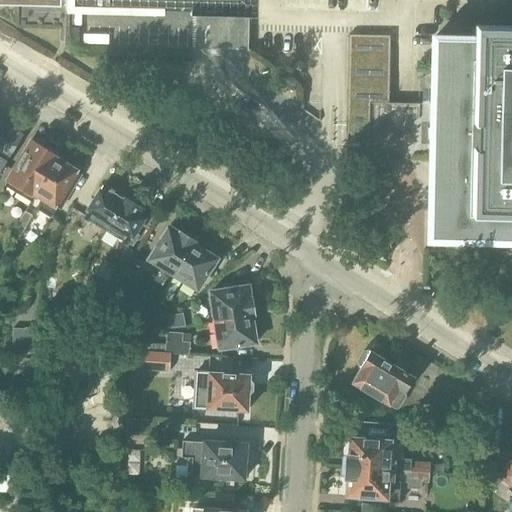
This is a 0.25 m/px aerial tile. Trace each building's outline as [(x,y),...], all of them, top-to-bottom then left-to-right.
[(0,0),(59,2),(59,0),(64,0),(65,2),(65,7),(161,9),(161,6),(188,6),(188,9),(197,9),(249,11),(254,11),(253,0),(0,0)] [(78,47),(79,29),(69,29),(68,47),(78,47)] [(432,145),(432,150),(430,240),(511,241),(511,30),(477,30),(477,38),(434,37),(433,105),(432,122),(434,122),(434,127),(427,127),(427,139),(434,140),(434,145),(432,145)] [(347,102),(347,134),(369,135),(370,104),(389,104),(389,89),(390,36),(349,35),(348,86),(347,102)] [(286,72),(291,64),(279,55),(273,63),(285,72),(286,72)] [(369,135),(369,149),(379,149),(403,150),(431,150),(432,150),(432,145),(434,145),(434,140),(427,139),(427,127),(434,127),(434,122),(432,122),(433,105),(432,105),(420,105),(410,105),(393,104),(389,104),(370,104),(369,135)] [(0,122),(0,169),(21,136),(0,122)] [(55,159),(56,160),(58,156),(32,140),(5,186),(31,202),(36,195),(34,194),(55,159)] [(34,194),(36,195),(43,199),(37,209),(51,218),(78,174),(56,160),(55,159),(34,194)] [(106,231),(127,199),(103,184),(82,217),(106,231)] [(148,211),(127,199),(106,231),(128,244),(148,211)] [(25,211),(17,223),(24,228),(32,216),(25,211)] [(172,275),(191,243),(194,245),(196,241),(180,231),(179,233),(169,227),(148,260),(172,275)] [(217,259),(194,245),(191,243),(172,275),(198,291),(217,259)] [(128,249),(121,260),(128,264),(135,254),(128,249)] [(169,283),(162,297),(169,300),(176,287),(169,283)] [(117,284),(105,304),(115,310),(127,290),(117,284)] [(214,321),(252,314),(253,316),(256,316),(253,298),(250,298),(248,286),(210,292),(214,321)] [(106,301),(88,291),(80,304),(82,305),(80,309),(89,314),(91,311),(98,315),(106,301)] [(55,295),(54,310),(76,311),(77,300),(74,300),(74,297),(55,295)] [(168,323),(167,329),(185,327),(183,314),(174,315),(168,323)] [(257,344),(253,316),(252,314),(214,321),(219,350),(257,344)] [(38,329),(25,328),(25,329),(13,328),(11,356),(35,357),(36,353),(38,329)] [(164,353),(174,354),(189,354),(190,342),(182,341),(183,333),(166,332),(165,344),(164,344),(164,353)] [(398,362),(395,368),(368,351),(362,352),(357,361),(358,366),(360,367),(350,382),(393,410),(396,409),(403,398),(402,395),(412,379),(402,372),(406,367),(398,362)] [(132,369),(168,371),(169,354),(133,352),(132,369)] [(252,384),(249,379),(249,375),(199,372),(197,408),(247,411),(248,395),(252,391),(252,384)] [(438,427),(464,430),(473,414),(460,406),(455,414),(449,410),(438,427)] [(131,419),(130,434),(154,436),(155,421),(131,419)] [(402,459),(403,443),(350,439),(349,457),(347,457),(346,467),(409,471),(409,461),(409,460),(402,459)] [(182,441),(181,458),(193,458),(191,475),(243,479),(244,476),(248,477),(249,463),(244,462),(246,445),(182,441)] [(511,453),(511,454),(503,449),(494,463),(502,469),(497,476),(486,468),(483,488),(488,491),(498,477),(511,486),(511,495),(511,497),(511,498),(511,453)] [(409,471),(429,473),(430,462),(409,461),(409,471)] [(0,465),(0,471),(0,490),(14,491),(16,466),(0,465)] [(386,500),(386,504),(399,505),(400,482),(408,482),(407,488),(421,489),(421,482),(428,483),(429,473),(409,471),(346,467),(345,479),(347,479),(346,497),(386,500)] [(191,511),(233,511),(234,494),(215,493),(214,511),(192,509),(191,511)]
